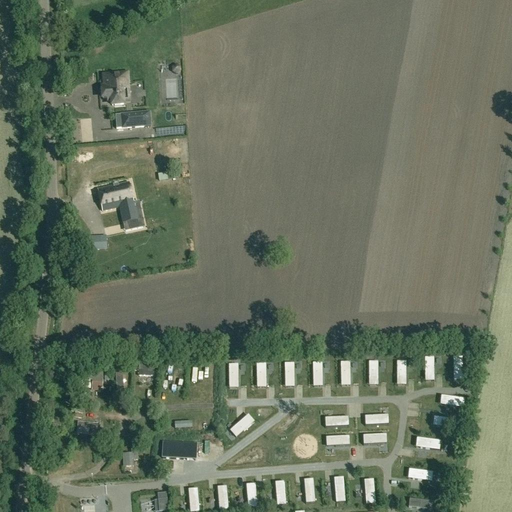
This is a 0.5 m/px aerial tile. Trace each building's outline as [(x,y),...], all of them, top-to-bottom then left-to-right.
[(108,99),(108,102),(114,101),(114,106),(123,105),(122,86),(125,86),(127,85),(126,74),(104,76),(105,94),(102,94),(103,99),(108,99)] [(146,104),(144,85),(133,86),(134,104),(146,104)] [(116,130),(122,129),(151,127),(149,113),(121,115),(115,116),(116,130)] [(85,145),(97,144),(95,120),(84,121),(85,145)] [(162,183),(171,181),(169,174),(160,176),(162,183)] [(123,224),(137,221),(129,183),(98,190),(102,212),(120,208),(123,224)] [(90,241),(90,251),(105,250),(105,240),(90,241)] [(453,378),(454,378),(462,377),(463,377),(462,358),(453,359),(453,378)] [(425,378),(434,378),(434,359),(425,359),(425,378)] [(138,377),(153,377),(153,362),(139,362),(138,377)] [(369,382),(377,382),(378,382),(378,363),(369,363),(369,382)] [(397,382),(405,382),(406,382),(406,363),(397,363),(397,382)] [(313,384),(322,384),(322,364),(313,365),(313,384)] [(341,383),(350,383),(350,364),(341,364),(341,383)] [(285,384),(294,384),(294,365),(285,365),(285,384)] [(229,385),(238,385),(238,366),(229,366),(229,385)] [(257,385),(266,385),(265,366),(256,366),(257,385)] [(93,390),(103,391),(103,370),(90,370),(90,380),(93,380),(93,390)] [(276,385),(275,371),(268,371),(269,385),(276,385)] [(444,406),(444,407),(463,409),(464,400),(445,397),(445,398),(444,406)] [(234,429),(239,435),(240,435),(254,423),(248,416),(234,428),(234,429)] [(379,416),(365,417),(365,427),(389,425),(388,425),(387,417),(379,417),(379,416)] [(349,427),(348,418),(334,418),(334,419),(326,420),(326,428),(325,428),(325,429),(349,427)] [(438,419),(437,427),(437,428),(456,430),(457,421),(438,419)] [(79,423),(78,434),(100,436),(101,425),(79,423)] [(363,436),(363,446),(378,445),(378,444),(386,444),(385,436),(386,436),(386,435),(363,436)] [(335,448),(350,447),(349,437),(326,438),(326,439),(327,439),(327,447),(335,447),(335,448)] [(421,440),(420,449),(439,451),(440,442),(421,440)] [(163,445),(162,460),(183,461),(184,446),(163,445)] [(137,451),(131,451),(131,454),(123,454),(123,468),(134,467),(133,462),(137,462),(137,451)] [(413,471),(412,480),(431,482),(432,473),(413,471)] [(294,477),(288,478),(290,490),(296,489),(294,477)] [(336,503),(345,502),(343,483),(334,484),(336,503)] [(304,486),(306,505),(315,504),(313,485),(305,486),(304,486)] [(366,505),(375,504),(374,485),(364,486),(366,505)] [(276,488),(275,488),(277,507),(286,506),(284,487),(276,488)] [(255,490),(247,490),(248,509),(257,509),(256,490),(255,490)] [(227,492),(226,492),(218,492),(219,511),(228,511),(227,492)] [(189,495),(190,511),(199,511),(198,494),(189,495)] [(409,500),(408,508),(432,511),(433,503),(409,500)]
